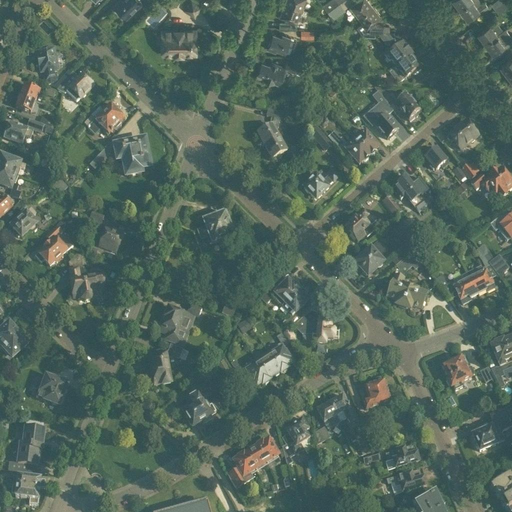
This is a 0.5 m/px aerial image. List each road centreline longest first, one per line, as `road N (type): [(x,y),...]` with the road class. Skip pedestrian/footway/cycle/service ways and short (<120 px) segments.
road 1 (residential): [(77,511),(182,464),(388,340)]
road 2 (residential): [(104,381),(194,148)]
road 3 (residential): [(295,245),(480,88)]
road 4 (residential): [(194,148),(45,0)]
road 5 (residential): [(471,511),(402,355)]
road 6 (residential): [(194,148),(252,0)]
road 7 (residential): [(104,381),(0,268)]
road 8 (residential): [(295,245),(194,148)]
road 9 (residential): [(54,511),(104,381)]
road 10 (residential): [(388,340),(295,245)]
